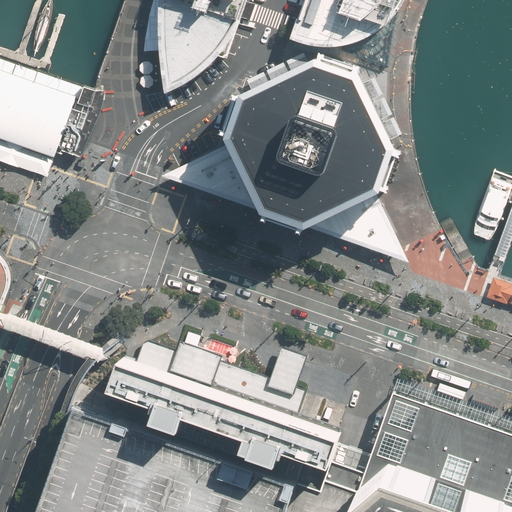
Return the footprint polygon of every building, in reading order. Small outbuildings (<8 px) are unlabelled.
[(166,86),(168,92),(187,83),(200,74),(212,64),(226,50),(242,19),(248,0),(161,0),(161,44),(162,61),(165,78),(166,86)] [(403,0),(305,0),(291,39),(307,44),(318,46),(331,46),(344,45),(360,40),(373,34),(393,18),(403,0)] [(394,28),(393,18),(373,34),(360,40),(344,45),(331,46),(318,46),(317,52),(317,58),(360,73),(393,135),(399,131),(402,130),(396,117),(377,77),(382,77),(384,70),(387,70),(387,67),(394,28)] [(0,100),(65,122),(71,104),(74,95),(32,80),(36,69),(0,56),(0,100)] [(244,94),(229,137),(231,142),(265,211),(308,226),(377,193),(382,190),(398,144),(393,135),(360,73),(317,58),(244,94)] [(56,147),(79,155),(87,139),(96,118),(99,112),(101,106),(102,100),(102,95),(103,89),(94,89),(82,85),(78,96),(74,95),(71,104),(65,122),(56,147)] [(65,122),(0,100),(0,136),(53,155),(56,147),(65,122)] [(0,136),(0,159),(46,176),(53,155),(0,136)] [(176,169),(163,175),(265,211),(231,142),(176,169)] [(308,226),(409,261),(377,193),(308,226)] [(427,200),(418,203),(427,224),(435,221),(427,200)] [(493,273),(497,275),(511,235),(511,208),(489,271),(493,273)] [(0,310),(1,307),(13,280),(10,264),(1,252),(0,251),(0,310)] [(511,282),(494,276),(487,296),(511,305),(511,282)] [(139,359),(124,354),(114,384),(160,400),(155,415),(184,425),(189,410),(248,431),(243,447),(280,460),(285,445),(294,448),(331,461),(342,429),(328,425),(305,417),(298,414),(307,389),(298,386),(272,377),(224,360),(226,355),(181,339),(178,349),(151,339),(145,342),(139,359)] [(278,359),(272,377),(298,386),(305,367),(310,354),(283,345),(278,359)] [(394,388),(395,389),(511,428),(511,416),(397,377),(394,388)] [(440,383),(438,389),(464,398),(467,392),(440,383)] [(511,511),(511,428),(395,389),(375,443),(365,468),(349,463),(334,457),(323,489),(297,481),(286,511),(511,511)] [(76,405),(74,410),(72,416),(39,511),(286,511),(297,481),(299,475),(295,473),(287,470),(79,399),(76,405)]
